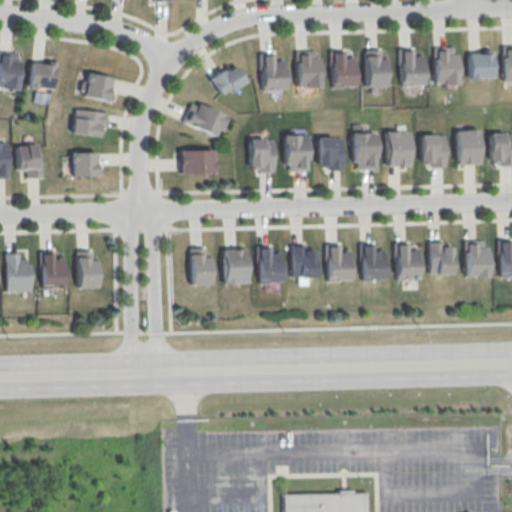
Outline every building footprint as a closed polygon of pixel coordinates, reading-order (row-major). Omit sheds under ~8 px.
[(511,45),(500,45),(501,82),(511,81),(511,45)] [(431,47),(432,84),(456,83),(455,53),(451,53),(451,47),(431,47)] [(363,86),(363,48),(379,48),(379,54),(384,54),(384,86),(363,86)] [(397,48),(398,85),(422,84),(421,54),(416,54),(414,56),(412,56),(412,48),(397,48)] [(294,87),(293,51),(314,50),(315,57),(317,57),(318,86),(294,87)] [(328,50),(329,86),(353,86),(352,56),(347,56),(346,58),(344,58),(343,50),(328,50)] [(0,51),(0,86),(15,88),(19,60),(15,60),(16,53),(0,51)] [(467,78),(466,52),(489,51),(490,77),(467,78)] [(258,53),(259,89),(283,89),(282,59),(277,59),(276,61),(273,61),(273,52),(258,53)] [(25,86),(28,61),(45,63),(45,60),(53,61),(50,89),(25,86)] [(207,78),(224,67),(225,70),(233,65),(243,80),(228,90),(226,87),(217,92),(207,78)] [(81,95),(87,72),(109,78),(105,93),(109,94),(107,101),(81,95)] [(179,120),(188,103),(194,106),(196,102),(222,115),(211,136),(179,120)] [(68,131),(70,116),(72,116),(74,108),(103,113),(101,127),(96,127),(95,136),(68,131)] [(454,130),(477,129),(478,163),(455,163),(454,130)] [(384,132),(407,131),(408,165),(385,165),(384,132)] [(487,132),(488,159),(497,159),(497,166),(511,165),(511,133),(502,133),(502,131),(487,132)] [(350,133),(374,133),(374,168),(355,169),(354,162),(351,162),(350,133)] [(419,134),(419,161),(428,161),(428,168),(443,168),(442,135),(434,135),(434,134),(419,134)] [(282,136),(282,163),(291,163),(291,170),(306,169),(305,137),(297,137),(297,135),(282,136)] [(316,136),(316,163),(325,163),(325,170),(340,170),(339,137),(331,137),(331,136),(316,136)] [(246,138),(247,165),(256,165),(256,172),(271,172),(270,139),(262,139),(262,138),(246,138)] [(13,146),(34,145),(35,159),(39,159),(40,176),(24,177),(23,170),(14,170),(13,146)] [(177,173),(177,149),(211,148),(212,172),(177,173)] [(68,176),(68,152),(93,152),(93,169),(97,169),(97,175),(68,176)] [(496,239),(497,276),(511,275),(511,247),(511,239),(496,239)] [(463,241),(464,277),(487,276),(486,246),(482,246),(479,249),(477,249),(477,240),(463,241)] [(425,241),(426,274),(450,273),(450,246),(438,246),(438,241),(425,241)] [(393,243),(394,279),(417,278),(416,248),(412,248),(409,251),(407,251),(407,242),(393,243)] [(359,243),(360,280),(383,279),(382,249),(378,249),(375,251),(373,252),(373,243),(359,243)] [(324,244),(325,281),(348,280),(347,250),(343,250),(341,252),(339,252),(338,244),(324,244)] [(288,245),(289,278),(313,277),(312,250),(301,250),(301,245),(288,245)] [(255,246),(256,283),(279,282),(278,252),(274,252),(272,254),(270,254),(269,246),(255,246)] [(187,248),(203,248),(203,252),(207,252),(208,283),(188,284),(187,248)] [(221,249),(243,248),(244,282),(222,283),(221,249)] [(38,251),(39,288),(62,287),(62,257),(57,257),(55,260),(53,260),(53,251),(38,251)] [(72,253),(73,287),(95,286),(94,257),(89,257),(89,251),(79,251),(79,253),(72,253)] [(2,252),(3,291),(27,290),(27,264),(25,264),(25,259),(17,259),(17,252),(2,252)] [(364,511),(364,492),(281,493),(281,511),(364,511)]
